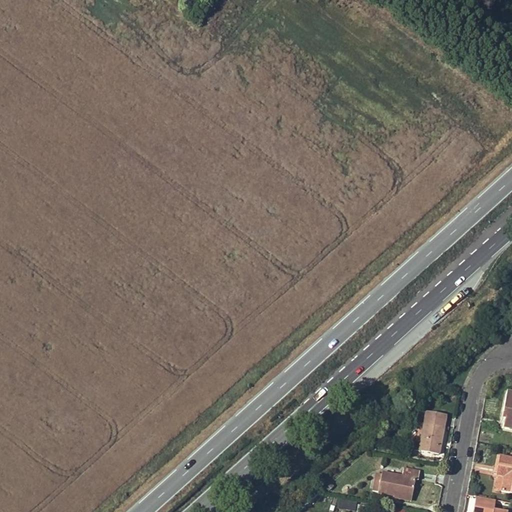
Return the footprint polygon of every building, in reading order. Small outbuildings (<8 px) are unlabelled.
[(511,393),(506,392),(500,422),(503,423),(502,429),(511,430),(511,393)] [(445,414),(426,410),(419,451),(437,455),(445,414)] [(507,490),(502,489),(502,492),(511,494),(511,458),(499,456),(495,475),(504,477),(509,478),(507,490)] [(394,493),(412,496),(415,480),(418,481),(419,473),(402,469),(401,477),(381,473),(381,475),(375,474),(372,491),(379,492),(378,493),(393,496),(394,493)] [(411,502),(412,496),(394,493),(393,496),(393,498),(411,502)] [(493,511),(495,501),(476,497),(472,511),(493,511)]
